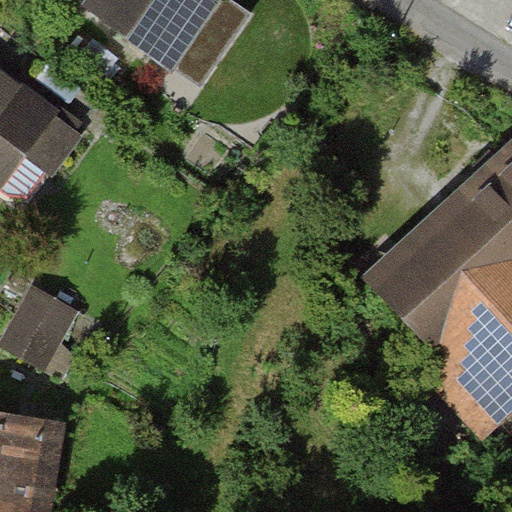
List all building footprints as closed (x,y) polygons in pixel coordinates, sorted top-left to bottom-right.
[(94,0),(84,15),(171,74),(221,0),(94,0)] [(99,107),(0,39),(0,184),(31,206),(99,107)] [(511,151),(366,284),(429,352),(408,371),(486,457),(511,433),(511,151)] [(84,300),(28,276),(0,340),(0,341),(56,365),(84,300)] [(65,511),(79,420),(0,408),(0,511),(65,511)]
